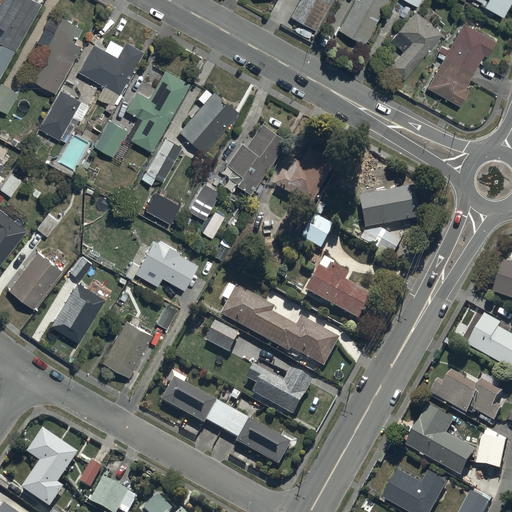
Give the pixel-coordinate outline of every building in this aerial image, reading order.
[(0,78),(42,4),(34,0),(1,0),(0,3),(0,78)] [(298,0),(290,15),(313,28),(329,0),(298,0)] [(353,0),(338,30),(363,43),(386,0),(353,0)] [(475,0),(500,14),(507,0),(475,0)] [(389,65),(402,76),(441,31),(415,8),(397,28),(411,40),(389,65)] [(63,19),(30,80),(56,94),(82,46),(75,43),(83,29),(63,19)] [(462,21),(425,86),(458,104),(467,88),(463,86),(482,53),(486,55),(495,40),(462,21)] [(79,72),(121,94),(144,51),(127,42),(119,56),(95,43),(79,72)] [(129,139),(152,152),(192,84),(167,69),(150,98),(137,91),(125,111),(140,120),(129,139)] [(2,84),(0,87),(0,110),(8,114),(18,93),(2,84)] [(61,90),(40,129),(61,142),(83,102),(61,90)] [(216,92),(181,131),(204,151),(238,112),(216,92)] [(95,148),(113,158),(128,130),(110,121),(95,148)] [(224,175),(250,194),(289,141),(262,122),(224,175)] [(147,175),(163,183),(182,147),(167,139),(147,175)] [(275,188),(312,210),(338,166),(310,154),(304,168),(296,164),(289,176),(284,173),(275,188)] [(1,190),(11,196),(22,181),(12,174),(1,190)] [(189,210),(204,219),(220,192),(205,183),(189,210)] [(359,200),(365,231),(421,221),(415,190),(359,200)] [(181,207),(156,193),(146,211),(171,225),(181,207)] [(0,265),(27,230),(0,209),(0,265)] [(36,232),(46,240),(60,221),(49,213),(36,232)] [(271,247),(289,258),(307,226),(289,216),(271,247)] [(316,217),(303,241),(322,251),(335,227),(316,217)] [(380,231),(372,248),(390,257),(398,241),(380,231)] [(184,291),(200,265),(155,239),(135,273),(158,286),(163,278),(184,291)] [(9,292),(34,309),(63,270),(39,252),(9,292)] [(70,272),(79,279),(92,263),(84,256),(70,272)] [(493,290),(511,296),(511,260),(504,258),(493,290)] [(307,293),(361,324),(374,299),(347,284),(351,278),(324,263),(307,293)] [(51,327),(79,344),(105,299),(78,283),(51,327)] [(221,317),(324,371),(339,342),(237,288),(221,317)] [(156,324),(167,330),(179,308),(168,302),(156,324)] [(468,342),(511,366),(511,333),(498,326),(500,322),(484,313),(468,342)] [(103,363),(130,377),(153,335),(127,320),(103,363)] [(206,342),(231,355),(240,338),(215,325),(206,342)] [(292,371),(285,384),(254,367),(246,381),(258,388),(254,396),(295,418),(314,383),(292,371)] [(439,378),(432,389),(468,410),(471,405),(495,419),(504,404),(497,400),(504,389),(482,376),(478,382),(453,367),(445,380),(439,378)] [(280,470),(293,445),(176,381),(163,404),(206,428),(208,424),(239,442),(237,446),(280,470)] [(406,442),(463,474),(477,449),(448,432),(456,418),(429,402),(406,442)] [(40,459),(21,487),(49,506),(63,485),(58,482),(78,451),(42,427),(26,450),(40,459)] [(483,433),(477,462),(502,467),(508,437),(483,433)] [(102,466),(90,460),(79,480),(91,486),(102,466)] [(383,495),(412,511),(431,511),(450,480),(430,469),(424,480),(399,466),(383,495)] [(90,499),(113,511),(126,511),(137,495),(103,475),(90,499)] [(459,511),(484,511),(491,499),(471,489),(459,511)] [(171,511),(156,496),(142,508),(146,511),(185,511),(181,507),(173,511),(171,511)] [(0,511),(16,511),(2,502),(0,505),(0,511)]
